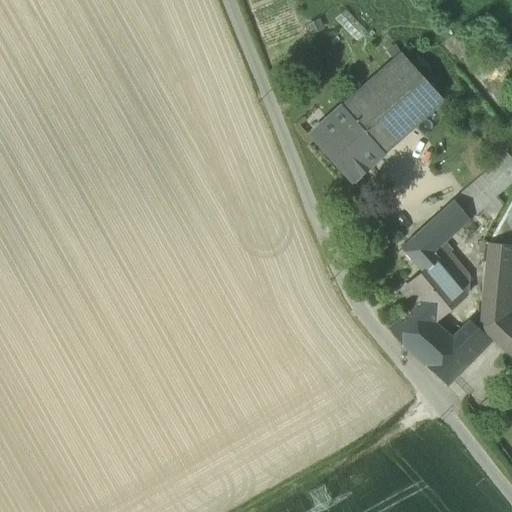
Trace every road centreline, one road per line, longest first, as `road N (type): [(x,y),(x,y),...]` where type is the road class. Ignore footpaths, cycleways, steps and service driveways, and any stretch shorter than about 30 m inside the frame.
road 1 (unclassified): [(511,499),(352,301),(228,0)]
road 2 (track): [(438,407),(251,511)]
